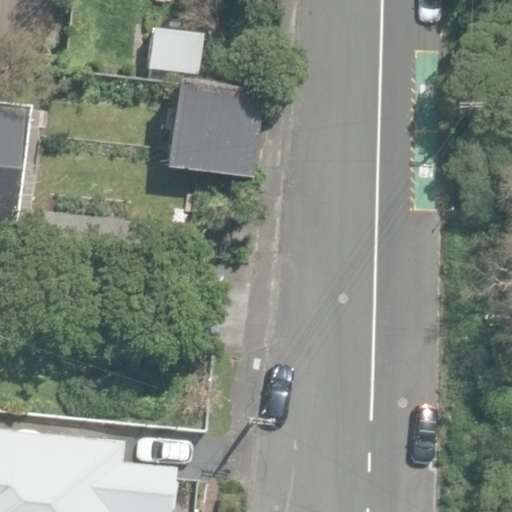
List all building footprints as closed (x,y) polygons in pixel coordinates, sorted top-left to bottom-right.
[(151,72),(198,76),(202,38),(155,33),(151,72)] [(164,169),(252,177),(261,93),(172,84),(164,169)] [(0,231),(9,232),(20,112),(0,110),(0,231)] [(211,353),(219,276),(138,268),(131,345),(211,353)] [(0,430),(0,511),(123,511),(124,511),(126,511),(164,511),(169,474),(117,469),(120,443),(0,430)]
